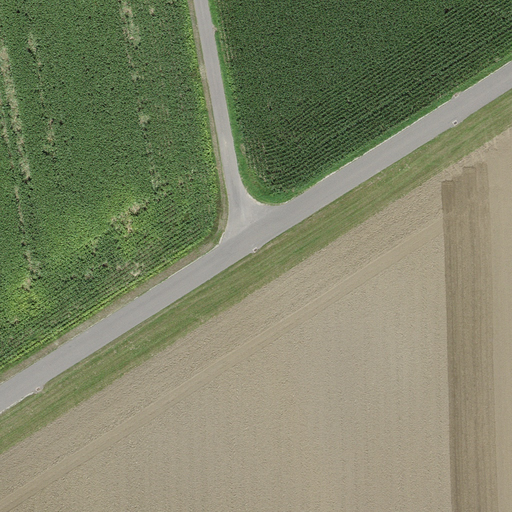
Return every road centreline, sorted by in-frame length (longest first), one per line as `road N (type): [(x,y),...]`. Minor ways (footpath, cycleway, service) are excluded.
road 1 (unclassified): [(511,81),(0,406)]
road 2 (track): [(248,248),(203,0)]
